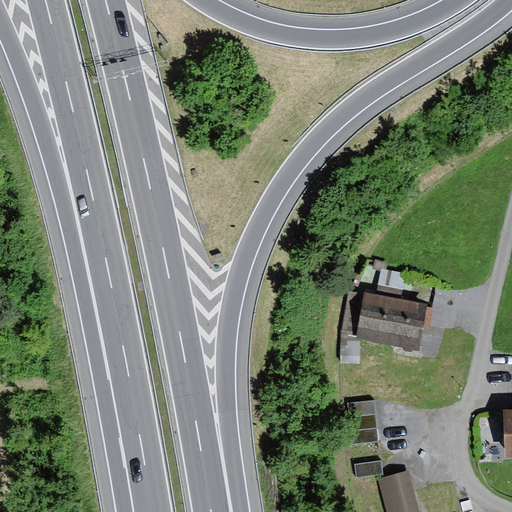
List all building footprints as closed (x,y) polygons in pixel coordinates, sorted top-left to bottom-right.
[(342,333),(358,335),(364,295),(348,293),(342,333)] [(427,305),(364,295),(358,335),(357,340),(419,351),(427,305)] [(374,401),(348,404),(352,445),(378,443),(374,401)] [(381,462),(354,465),(356,479),(383,476),(381,462)] [(418,511),(408,472),(378,480),(386,511),(418,511)]
